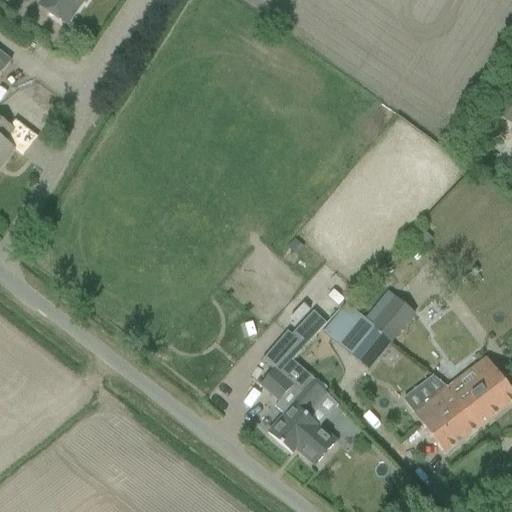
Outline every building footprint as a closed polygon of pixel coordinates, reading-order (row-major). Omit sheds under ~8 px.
[(42,0),(37,8),(65,27),(82,2),(84,4),(87,0),(42,0)] [(0,76),(10,64),(0,56),(0,76)] [(511,77),(490,112),(511,127),(511,77)] [(0,167),(13,151),(3,144),(12,132),(0,122),(0,167)] [(419,229),(410,237),(420,247),(429,239),(419,229)] [(363,322),(370,328),(390,344),(415,314),(387,294),(363,322)] [(390,344),(370,328),(346,356),(367,372),(390,344)] [(306,417),(325,395),(312,384),(314,382),(285,357),(259,387),(278,404),(274,409),(283,417),(267,435),(291,456),(298,448),(302,451),(298,455),(314,468),(335,443),(319,429),(306,417)] [(511,395),(485,360),(446,389),(478,431),(511,404),(511,395)] [(478,431),(446,389),(412,416),(444,457),(478,431)]
